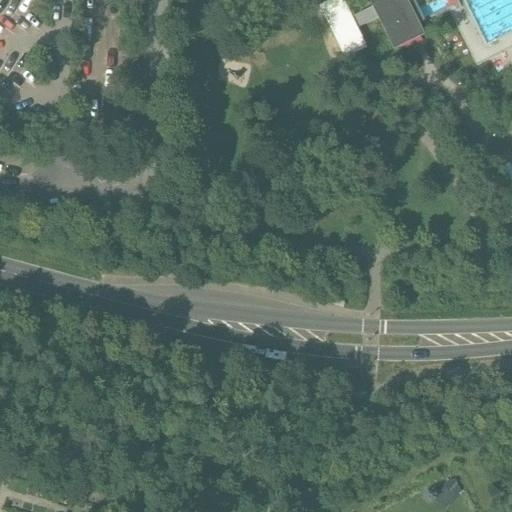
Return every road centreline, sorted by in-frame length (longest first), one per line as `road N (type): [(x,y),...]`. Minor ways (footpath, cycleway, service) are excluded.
road 1 (secondary): [(0,273),(151,313),(263,331),(370,342),(511,337)]
road 2 (unclassified): [(0,186),(74,186),(120,198),(150,183),(154,0)]
